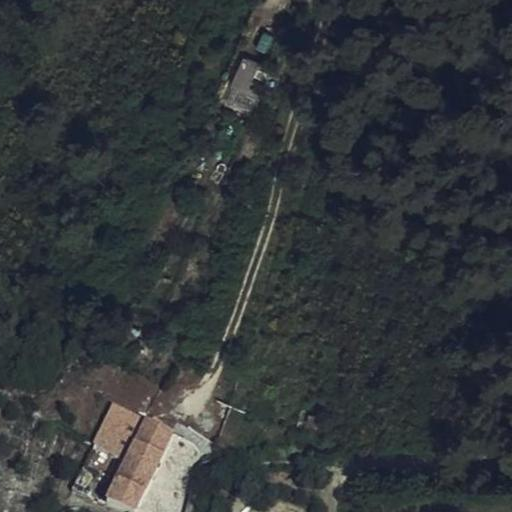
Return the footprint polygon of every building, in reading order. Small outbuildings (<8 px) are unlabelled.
[(244,54),(225,100),(254,112),(273,65),(244,54)] [(117,411),(108,407),(88,450),(96,455),(117,411)] [(121,468),(146,481),(166,435),(141,422),(121,468)] [(85,501),(104,459),(96,455),(88,450),(68,492),(85,501)] [(146,481),(121,468),(114,485),(139,496),(146,481)] [(114,485),(103,511),(131,511),(139,496),(114,485)]
